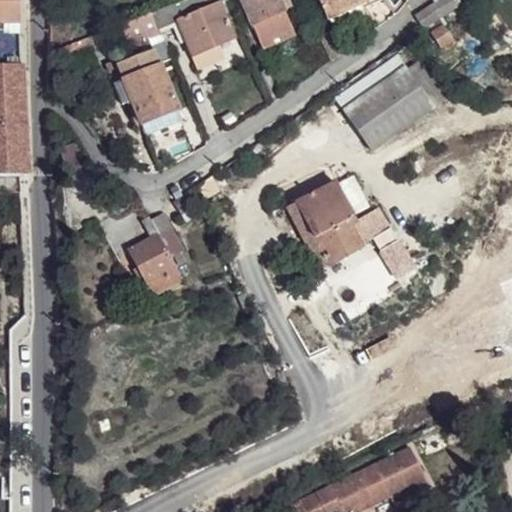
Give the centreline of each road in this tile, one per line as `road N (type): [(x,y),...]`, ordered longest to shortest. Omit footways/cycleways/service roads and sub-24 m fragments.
road 1 (residential): [(33,96),(55,100),(102,159),(124,172),(145,180),(171,175),(333,69),(415,0)]
road 2 (unclassified): [(41,511),(33,96)]
